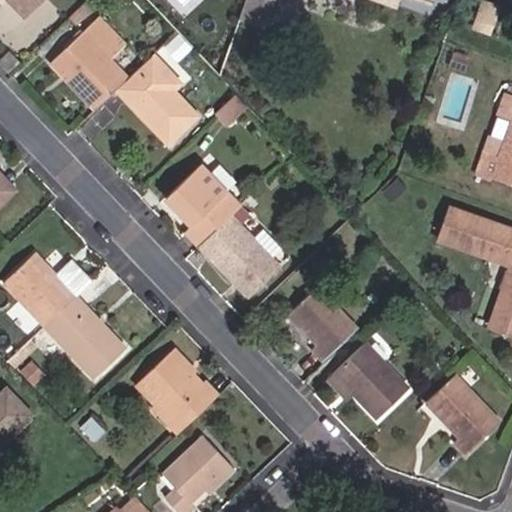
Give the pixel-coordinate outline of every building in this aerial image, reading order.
[(43,0),(14,0),(29,14),(43,0)] [(266,8),(268,0),(257,0),(256,5),(266,8)] [(52,63),(97,109),(117,90),(129,79),(112,61),(127,46),(99,18),(52,63)] [(191,50),(178,36),(166,48),(179,61),(191,50)] [(155,54),(161,48),(153,40),(146,47),(154,55),(155,54)] [(8,54),(0,62),(0,66),(9,76),(19,66),(8,54)] [(184,84),(155,54),(154,55),(129,79),(117,90),(169,146),(200,117),(176,92),(184,84)] [(184,84),(176,92),(180,96),(187,88),(184,84)] [(511,95),(505,92),(499,107),(511,112),(511,116),(492,172),(511,178),(511,95)] [(248,107),(235,94),(215,114),(228,126),(248,107)] [(187,233),(200,246),(231,217),(241,207),(202,165),(166,199),(193,227),(187,233)] [(390,196),(406,184),(399,175),(383,187),(390,196)] [(14,192),(0,177),(0,193),(6,200),(14,192)] [(511,227),(447,204),(436,233),(511,260),(511,265),(491,328),(511,334),(511,227)] [(231,217),(200,246),(250,299),(282,268),(231,217)] [(4,280),(43,322),(74,292),(89,279),(70,259),(54,274),(33,252),(4,280)] [(311,346),(325,360),(359,328),(317,284),(290,310),(304,325),(301,328),(315,343),(311,346)] [(74,292),(43,322),(93,376),(124,347),(74,292)] [(287,313),(301,328),(304,325),(290,310),(287,313)] [(365,341),(333,370),(376,415),(407,387),(365,341)] [(172,347),(169,350),(191,374),(195,371),(172,347)] [(152,407),(175,431),(212,396),(191,374),(169,350),(135,382),(155,404),(152,407)] [(454,373),(430,396),(447,415),(443,419),(458,435),(454,440),(465,451),(499,421),(454,373)] [(0,417),(0,408),(13,397),(7,391),(0,397),(0,440),(28,414),(25,410),(7,425),(0,417)] [(447,415),(430,396),(425,400),(443,419),(447,415)] [(25,410),(13,397),(0,408),(0,417),(7,425),(25,410)] [(76,427),(91,441),(102,430),(87,416),(76,427)] [(202,489),(228,465),(200,435),(160,473),(173,487),(162,498),(176,511),(186,511),(193,506),(189,502),(202,489)] [(232,470),(228,465),(202,489),(206,494),(232,470)] [(136,472),(127,481),(135,489),(144,480),(136,472)] [(143,511),(125,493),(111,505),(117,511),(143,511)]
